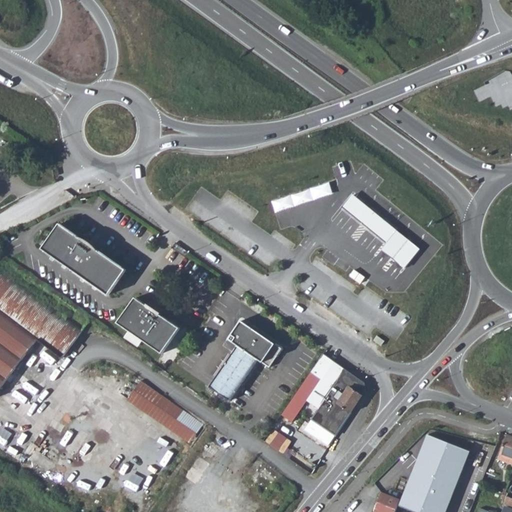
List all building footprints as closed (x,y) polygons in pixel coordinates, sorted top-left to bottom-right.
[(421,250),(353,195),(343,207),(388,243),(382,250),(405,269),(421,250)] [(108,295),(126,269),(60,223),(42,248),(108,295)] [(0,388),(37,339),(62,357),(84,328),(0,265),(0,388)] [(135,297),(118,322),(162,353),(180,328),(135,297)] [(269,368),(282,350),(241,321),(229,339),(238,346),(209,387),(230,401),(258,360),(269,368)] [(366,383),(323,354),(311,372),(321,379),(307,401),(318,408),(316,411),(311,419),(331,434),(328,438),(333,442),(366,390),(366,383)] [(127,399),(190,443),(203,425),(140,381),(127,399)] [(305,403),(316,411),(318,408),(307,401),(305,403)] [(290,452),(267,435),(263,440),(287,457),(290,452)] [(511,437),(507,435),(499,454),(511,458),(511,437)] [(428,436),(399,506),(414,511),(444,511),(469,452),(428,436)] [(276,477),(260,464),(246,481),(262,494),(276,477)] [(383,493),(374,511),(395,511),(400,500),(383,493)] [(501,495),(500,497),(505,498),(503,503),(511,507),(511,498),(507,497),(504,496),(501,495)]
